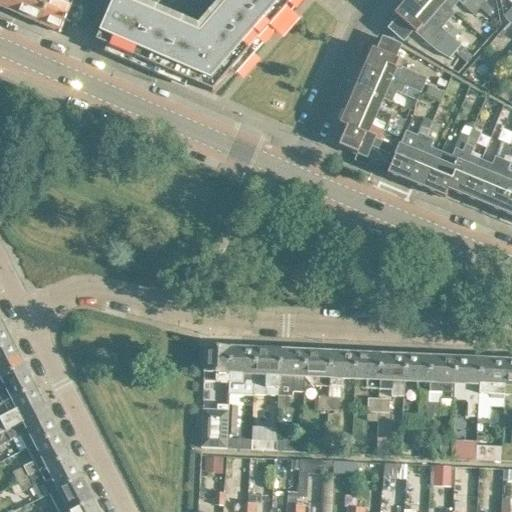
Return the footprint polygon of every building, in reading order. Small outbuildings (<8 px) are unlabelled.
[(20,0),(0,0),(0,7),(14,14),(20,0)] [(20,0),(14,14),(40,25),(49,0),(20,0)] [(49,0),(40,25),(59,33),(65,21),(69,23),(76,7),(67,3),(68,0),(49,0)] [(113,0),(95,42),(212,93),(293,0),(113,0)] [(399,19),(389,29),(403,41),(412,30),(435,51),(449,59),(455,52),(460,46),(453,40),(408,0),(394,15),(399,19)] [(438,0),(407,0),(408,0),(453,40),(459,33),(446,22),(454,13),(450,10),(438,0)] [(469,0),(438,0),(450,10),(458,1),(474,16),(480,9),(469,0)] [(469,0),(480,9),(485,3),(486,3),(482,0),(469,0)] [(511,6),(503,17),(510,23),(511,20),(511,6)] [(372,50),(364,69),(420,93),(426,79),(401,68),(400,70),(394,68),(397,61),(393,60),(399,47),(383,40),(377,53),(372,50)] [(460,46),(455,52),(467,63),(473,57),(460,46)] [(364,69),(356,88),(381,98),(391,103),(395,92),(416,101),(420,93),(364,69)] [(427,86),(424,95),(440,102),(444,93),(427,86)] [(356,88),(348,106),(401,129),(405,121),(376,109),(381,98),(356,88)] [(348,106),(340,125),(347,128),(347,127),(365,134),(369,126),(398,138),(401,129),(348,106)] [(406,131),(388,175),(406,182),(431,122),(423,118),(416,135),(406,131)] [(431,122),(406,182),(407,183),(425,190),(441,153),(430,148),(440,125),(431,122)] [(347,128),(339,146),(357,154),(354,161),(369,167),(372,159),(367,156),(371,147),(391,155),(394,147),(365,134),(347,127),(347,128)] [(470,137),(447,191),(466,199),(481,162),(470,157),(480,133),(471,130),(469,136),(470,137)] [(441,153),(425,190),(427,191),(436,195),(444,198),(447,191),(470,137),(469,136),(460,133),(450,157),(441,153)] [(481,162),(466,199),(484,206),(503,161),(509,146),(500,142),(490,166),(481,162)] [(510,164),(503,161),(484,206),(502,214),(511,189),(511,174),(507,173),(510,164)] [(511,190),(502,214),(511,217),(511,190)] [(0,347),(11,342),(0,320),(0,347)] [(0,376),(23,365),(11,342),(0,347),(0,376)] [(228,383),(229,348),(205,346),(203,382),(228,383)] [(228,383),(227,395),(252,396),(253,376),(254,349),(229,348),(228,383)] [(253,376),(252,396),(278,398),(279,384),(280,350),(254,349),(253,376)] [(278,398),(277,409),(288,409),(289,397),(291,397),(292,393),(302,393),(303,378),(304,351),(280,350),(279,384),(278,398)] [(304,351),(303,378),(316,378),(315,387),(328,388),(330,352),(304,351)] [(328,397),(327,411),(338,412),(339,398),(341,398),(341,389),(343,389),(343,379),(353,380),(355,353),(330,352),(328,388),(328,397)] [(355,353),(353,380),(366,380),(365,389),(379,390),(380,355),(355,353)] [(380,355),(379,390),(391,391),(390,397),(403,398),(404,382),(405,356),(380,355)] [(405,356),(404,382),(416,383),(416,390),(429,391),(430,357),(405,356)] [(454,400),(456,358),(430,357),(429,391),(441,392),(441,400),(454,400)] [(478,417),(480,359),(456,358),(454,400),(465,401),(467,403),(468,403),(467,417),(478,417)] [(503,395),(505,360),(480,359),(478,417),(490,418),(490,406),(503,406),(503,395)] [(511,395),(511,360),(505,360),(503,395),(511,395)] [(0,398),(3,404),(34,388),(23,365),(0,376),(0,398)] [(0,435),(46,411),(34,388),(3,404),(0,405),(0,435)] [(317,397),(316,411),(327,411),(328,397),(317,397)] [(367,399),(367,413),(378,414),(378,400),(367,399)] [(378,400),(378,414),(388,414),(389,400),(378,400)] [(417,415),(427,415),(428,402),(417,402),(417,415)] [(439,403),(428,402),(427,415),(438,416),(439,403)] [(200,448),(225,449),(225,439),(227,406),(217,405),(217,410),(202,410),(200,448)] [(229,407),(228,436),(236,436),(238,407),(229,407)] [(26,449),(58,433),(46,411),(0,435),(0,445),(19,436),(26,449)] [(17,483),(69,456),(58,433),(26,449),(32,462),(12,472),(17,483)] [(283,442),(282,452),(300,453),(300,444),(301,439),(283,438),(283,442)] [(225,449),(250,451),(250,440),(236,440),(225,439),(225,449)] [(450,440),(439,439),(439,453),(449,454),(450,440)] [(276,441),(250,440),(250,451),(276,452),(276,441)] [(300,444),(300,453),(325,454),(326,445),(300,444)] [(500,462),(511,462),(511,444),(501,445),(501,448),(500,462)] [(475,447),(474,461),(500,462),(501,448),(475,447)] [(70,456),(17,483),(21,492),(32,486),(39,500),(50,494),(81,479),(70,456)] [(207,458),(206,473),(221,474),(222,459),(207,458)] [(299,461),(297,492),(306,492),(307,474),(322,475),(322,462),(299,461)] [(356,475),(357,463),(333,462),(332,474),(356,475)] [(371,464),(371,476),(383,476),(383,465),(371,464)] [(383,476),(383,478),(399,479),(400,465),(383,465),(383,476)] [(511,470),(503,470),(503,480),(511,480),(511,470)] [(50,494),(59,511),(70,511),(92,501),(81,479),(50,494)] [(286,511),(295,511),(296,506),(296,498),(297,493),(287,492),(286,511)] [(224,494),(215,493),(214,506),(223,506),(224,494)] [(97,511),(92,501),(70,511),(97,511)] [(455,503),(454,511),(463,511),(464,503),(455,503)]
